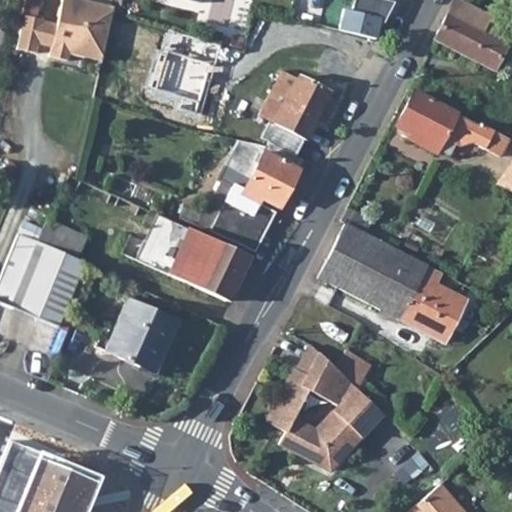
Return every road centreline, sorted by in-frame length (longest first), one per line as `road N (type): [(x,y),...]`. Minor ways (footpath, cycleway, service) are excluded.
road 1 (tertiary): [(425,0),(191,444)]
road 2 (residential): [(156,458),(0,391)]
